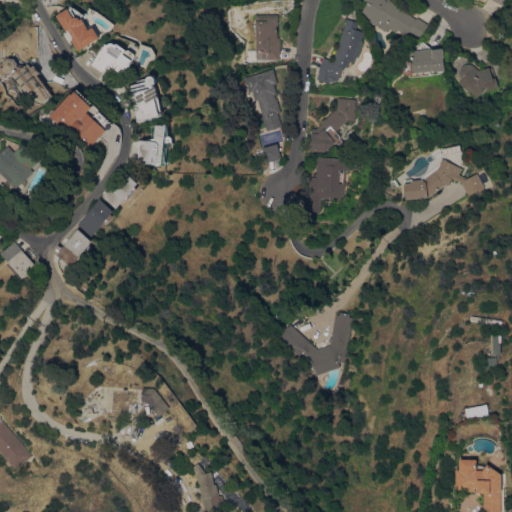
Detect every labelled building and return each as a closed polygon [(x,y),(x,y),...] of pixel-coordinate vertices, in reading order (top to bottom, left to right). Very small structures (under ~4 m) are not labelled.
[(386,0),(388,1),(388,0),(390,0),(407,11),(406,12),(417,19),(418,18),(428,24),(419,39),(410,33),(404,33),(398,30),(396,33),(391,29),(388,33),(361,13),(368,3),(365,0),(386,0)] [(70,5),(84,14),(86,13),(87,13),(89,11),(91,7),(99,12),(116,25),(112,30),(102,36),(104,37),(100,40),(99,39),(79,51),(71,38),(69,37),(68,35),(67,31),(57,15),(68,9),(70,5)] [(280,59),(265,60),(265,53),(256,53),(256,15),(278,14),(278,24),(277,24),(277,38),(280,38),(280,59)] [(358,57),(356,56),(354,62),(350,61),(348,67),(344,66),(339,79),(338,78),(337,81),(333,80),(332,82),(330,81),(329,83),(317,79),(319,72),(324,57),(333,60),(347,19),(360,23),(357,29),(364,32),(361,41),(363,42),(358,57)] [(434,72),(434,71),(414,73),(414,71),(412,71),(408,76),(398,71),(408,60),(414,65),(411,55),(423,42),(432,49),(444,47),(445,57),(443,57),(445,70),(434,72)] [(109,64),(104,72),(93,64),(107,44),(109,45),(109,44),(111,43),(113,43),(115,43),(117,45),(118,43),(128,50),(130,50),(136,53),(136,55),(133,60),(134,60),(124,74),(109,64)] [(35,108),(19,86),(21,84),(15,75),(5,82),(0,75),(0,64),(10,57),(16,59),(19,63),(27,65),(29,63),(32,67),(35,65),(41,73),(38,75),(53,94),(35,108)] [(489,67),(493,78),(496,77),(499,87),(482,93),(477,98),(466,87),(465,88),(458,82),(462,78),(460,74),(460,71),(461,68),(463,65),(466,64),(469,63),(472,64),(479,70),(489,67)] [(258,100),(255,101),(252,91),(248,92),(244,77),(274,69),(278,83),(275,84),(277,93),(276,93),(281,112),(278,113),(282,126),(267,130),(258,100)] [(133,98),(130,86),(148,81),(148,79),(149,77),(150,76),(153,76),(155,74),(157,75),(157,77),(158,80),(157,82),(155,85),(156,86),(157,85),(159,89),(158,89),(160,93),(159,93),(160,97),(162,103),(162,106),(163,109),(164,112),(165,115),(139,121),(135,103),(133,104),(130,100),(132,99),(133,98)] [(72,127),(66,120),(61,125),(51,116),(72,93),(73,94),(77,91),(79,89),(93,102),(91,104),(94,107),(90,112),(91,113),(95,117),(101,111),(114,124),(93,146),(77,131),(80,128),(77,125),(74,128),(72,127)] [(355,120),(348,119),(335,130),(341,137),(325,152),(310,151),(312,128),(316,128),(323,123),(323,121),(337,108),(338,98),(356,99),(355,120)] [(143,140),(147,140),(154,138),(152,126),(158,125),(168,126),(170,137),(171,137),(172,139),(174,147),(168,148),(168,151),(170,151),(169,162),(167,162),(166,166),(140,162),(143,140)] [(281,158),(267,162),(263,148),(277,143),(281,158)] [(0,166),(0,158),(13,146),(19,152),(26,145),(42,162),(35,169),(37,171),(20,188),(0,166)] [(351,159),(350,170),(345,170),(343,200),(333,199),(332,201),(325,200),(325,199),(321,199),(320,212),(305,211),(306,198),(309,199),(311,176),(317,177),(318,156),(351,159)] [(443,158),(462,168),(459,174),(467,178),(478,173),(485,187),(468,195),(462,183),(452,178),(449,185),(445,184),(428,197),(407,199),(405,180),(413,179),(413,180),(423,180),(439,167),(443,158)] [(103,196),(126,170),(140,183),(118,208),(105,198),(103,196)] [(79,224),(101,199),(115,211),(93,236),(81,226),(79,224)] [(57,254),(79,228),(93,241),(71,266),(59,256),(57,254)] [(2,253),(16,241),(38,266),(24,278),(2,253)] [(318,349),(330,344),(336,314),(340,315),(340,312),(350,314),(350,317),(353,317),(344,362),(339,361),(339,367),(315,375),(309,357),(303,352),(300,355),(278,338),(290,324),(318,349)] [(501,354),(491,354),(491,334),(501,334),(501,354)] [(497,368),(486,368),(487,357),(498,357),(497,368)] [(143,387),(155,388),(171,408),(160,417),(148,402),(142,401),(143,387)] [(33,455),(16,469),(0,449),(0,422),(3,420),(33,455)] [(484,511),(484,493),(478,493),(478,487),(476,487),(476,491),(457,491),(457,470),(460,470),(460,459),(477,459),(477,465),(486,467),(488,464),(502,474),(502,511),(484,511)] [(216,484),(218,484),(220,495),(224,495),(226,504),(206,509),(198,475),(193,468),(199,463),(207,473),(213,471),(216,484)]
